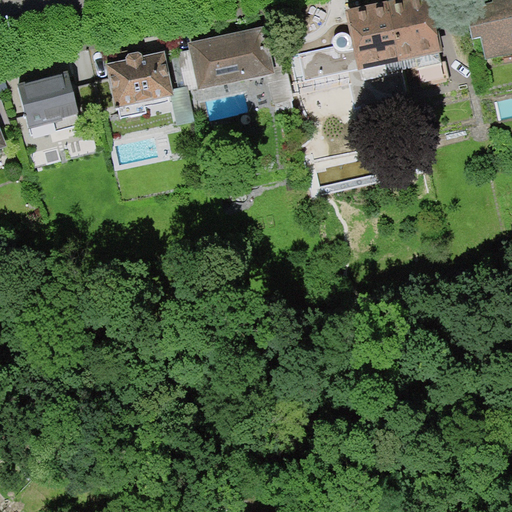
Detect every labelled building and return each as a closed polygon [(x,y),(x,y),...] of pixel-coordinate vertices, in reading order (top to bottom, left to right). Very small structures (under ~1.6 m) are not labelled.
[(414,0),(397,4),(388,6),(402,69),(417,66),(421,86),(449,80),(445,62),(441,63),(427,0),(414,0)] [(511,52),(511,0),(491,0),(493,4),(485,6),(485,4),(484,2),(482,0),(473,0),(472,1),(471,3),(470,5),(470,7),(470,9),(466,10),(477,60),(511,52)] [(357,12),(349,14),(364,81),(386,76),(389,91),(391,91),(406,88),(402,69),(388,6),(357,12)] [(275,102),(291,99),(281,56),(267,59),(261,33),(203,45),(193,47),(194,52),(179,56),(186,87),(186,89),(269,71),(275,102)] [(107,66),(110,79),(95,82),(101,112),(118,108),(121,119),(146,113),(144,102),(173,96),(179,124),(193,121),(186,89),(186,87),(171,91),(163,54),(141,59),(140,53),(119,58),(120,63),(114,64),(107,66)] [(79,96),(74,97),(68,74),(34,83),(18,87),(31,136),(54,130),(52,121),(101,112),(95,82),(76,87),(79,96)] [(294,118),(324,111),(320,93),(291,100),(294,118)] [(0,153),(1,153),(0,151),(0,144),(1,145),(0,142),(0,128),(11,125),(1,99),(0,98),(0,153)]
